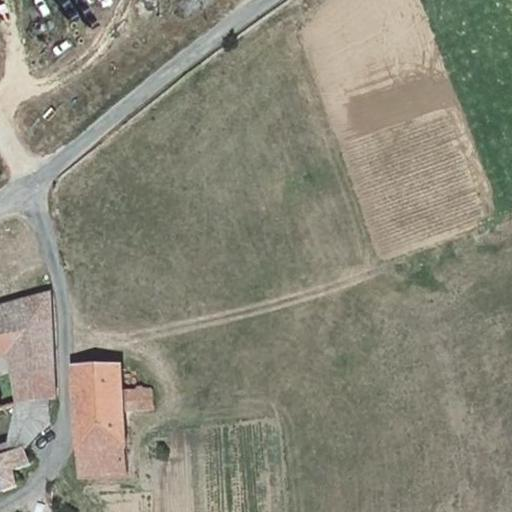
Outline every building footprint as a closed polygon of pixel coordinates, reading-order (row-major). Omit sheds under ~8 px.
[(0,339),(5,352),(30,345),(28,329),(62,315),(58,287),(0,307),(0,339)] [(62,315),(28,329),(30,345),(38,400),(67,398),(62,315)] [(0,411),(24,401),(5,352),(0,339),(0,411)] [(139,396),(138,375),(93,375),(97,403),(99,478),(94,481),(143,479),(140,422),(166,421),(165,396),(139,396)] [(62,401),(67,398),(38,400),(40,418),(50,426),(64,414),(62,401)] [(38,437),(36,427),(0,442),(0,463),(39,448),(38,437)] [(39,448),(0,463),(0,493),(7,491),(21,485),(18,468),(40,460),(39,448)]
